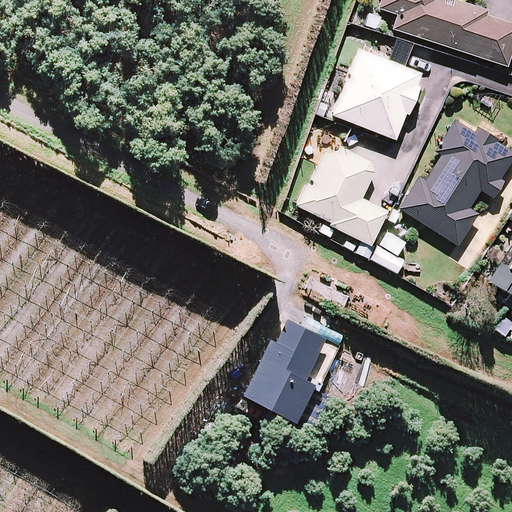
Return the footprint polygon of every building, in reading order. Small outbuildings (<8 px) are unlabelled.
[(387,63),(357,51),(331,116),(396,142),(422,77),(405,70),(416,38),(505,67),(511,45),(511,26),(483,17),(485,13),(446,0),(380,0),(378,9),(396,15),(392,30),(398,32),(387,63)] [(475,135),(455,123),(435,153),(441,157),(423,183),(416,179),(397,208),(455,246),(476,215),(466,209),(478,190),(491,199),(502,182),(498,179),(511,157),(511,153),(477,131),(475,135)] [(375,167),(327,144),(297,208),(329,223),(328,226),(369,246),(385,213),(359,200),(375,167)] [(403,214),(390,208),(382,226),(395,231),(403,214)] [(335,232),(316,222),(310,233),(329,243),(335,232)] [(384,235),(375,252),(359,244),(355,252),(373,262),(396,274),(409,248),(384,235)] [(511,259),(506,268),(499,264),(485,285),(503,296),(497,306),(511,315),(511,259)] [(464,319),(450,310),(441,324),(455,333),(464,319)] [(493,312),(485,325),(501,335),(509,322),(493,312)] [(322,340),(286,322),(274,346),(267,342),(240,396),(292,423),(311,386),(302,381),(322,340)]
